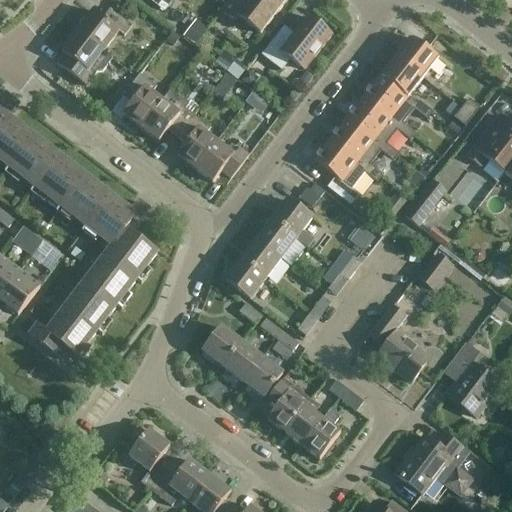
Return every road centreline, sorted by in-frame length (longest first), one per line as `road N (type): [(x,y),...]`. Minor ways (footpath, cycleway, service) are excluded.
road 1 (residential): [(394,254),(324,341),(329,361),(381,405),(385,420),(321,501),(299,498),(153,378)]
road 2 (residential): [(211,223),(226,216),(380,12)]
road 3 (residential): [(211,223),(26,81),(3,51)]
road 4 (residential): [(27,511),(47,486),(69,479),(153,378)]
road 5 (residential): [(153,378),(156,348),(211,223)]
